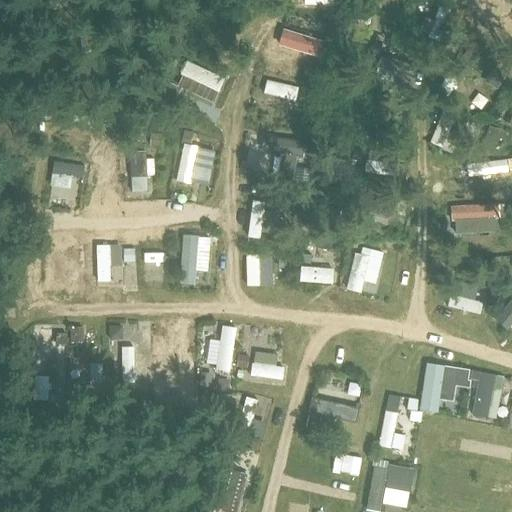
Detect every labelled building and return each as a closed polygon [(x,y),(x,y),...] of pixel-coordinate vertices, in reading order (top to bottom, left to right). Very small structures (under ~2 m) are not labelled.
[(95,71),(89,60),(78,67),(85,78),(95,71)] [(181,88),(165,81),(163,79),(157,91),(162,93),(176,99),(181,88)] [(181,143),(190,145),(193,133),(184,130),(181,143)] [(155,170),(156,188),(165,187),(163,169),(155,170)] [(154,204),(156,186),(143,185),(141,202),(154,204)] [(457,219),(503,219),(503,209),(457,209),(457,219)] [(467,236),(501,236),(501,220),(467,220),(467,236)] [(264,255),(250,256),(252,288),(266,288),(264,255)] [(337,287),(340,256),(328,255),(325,286),(337,287)] [(151,258),(152,271),(174,270),(173,257),(151,258)] [(130,258),(130,271),(144,272),(144,259),(130,258)] [(195,291),(226,299),(230,283),(213,279),(214,274),(201,270),(195,291)] [(487,320),(490,305),(457,298),(454,314),(487,320)] [(193,336),(161,333),(159,353),(191,356),(193,336)] [(129,353),(132,368),(144,366),(141,350),(129,353)] [(288,386),(290,368),(257,364),(255,381),(288,386)] [(431,414),(444,417),(448,397),(457,399),(464,372),(442,367),(431,414)] [(469,370),(467,379),(476,380),(478,371),(469,370)] [(211,375),(200,374),(198,384),(210,386),(211,375)] [(495,424),(500,377),(482,376),(478,423),(495,424)] [(366,411),(346,406),(341,423),(362,428),(366,411)] [(270,438),(270,426),(260,426),(260,412),(246,411),(245,437),(270,438)] [(390,415),(387,452),(401,453),(404,416),(390,415)] [(386,468),(373,465),(365,507),(379,510),(384,486),(409,490),(413,468),(387,463),(386,468)] [(411,511),(413,511),(417,493),(390,489),(387,508),(411,511)]
